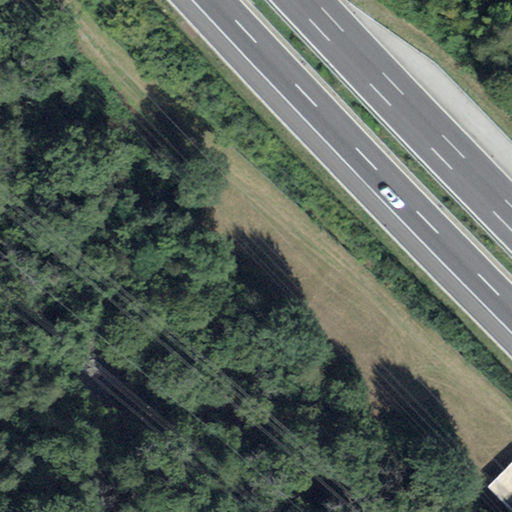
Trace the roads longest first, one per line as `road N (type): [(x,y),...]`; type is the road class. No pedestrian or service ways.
road 1 (motorway): [(234,0),(511,298)]
road 2 (motorway): [(511,212),(312,0)]
